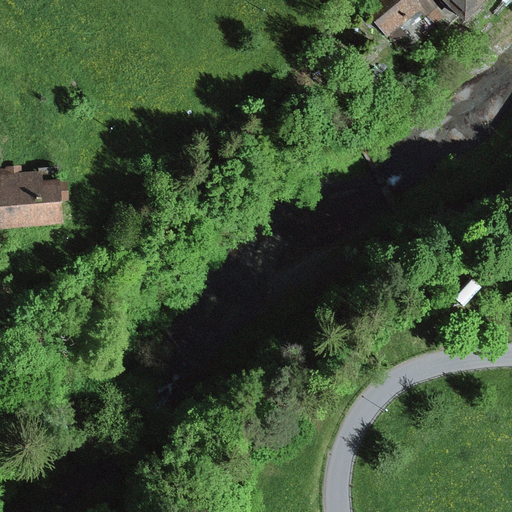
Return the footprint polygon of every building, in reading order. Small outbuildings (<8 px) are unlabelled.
[(414,0),(370,0),(362,7),(387,37),(419,11),(424,18),(427,16),(435,9),(436,8),(429,0),(417,0),(415,1),(414,0)] [(437,0),(463,25),(487,0),(437,0)] [(442,18),(435,9),(427,16),(434,26),(442,18)] [(5,175),(0,175),(0,230),(61,226),(59,203),(68,203),(66,182),(58,183),(57,168),(37,170),(37,172),(21,173),(20,167),(5,169),(5,175)] [(511,249),(502,257),(511,270),(511,249)]
